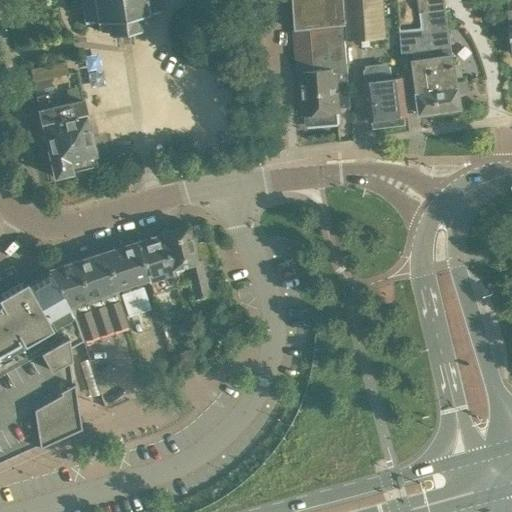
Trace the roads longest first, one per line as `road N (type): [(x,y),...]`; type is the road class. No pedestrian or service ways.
road 1 (residential): [(28,511),(197,454),(249,406),(272,353),(273,314),(228,187)]
road 2 (tertiary): [(430,215),(423,270),(470,458)]
road 3 (tertiary): [(509,447),(458,262),(461,219)]
road 4 (unclassified): [(228,187),(64,227),(26,220)]
road 5 (primary): [(470,458),(272,511)]
road 6 (unclassified): [(446,198),(378,167),(319,176)]
